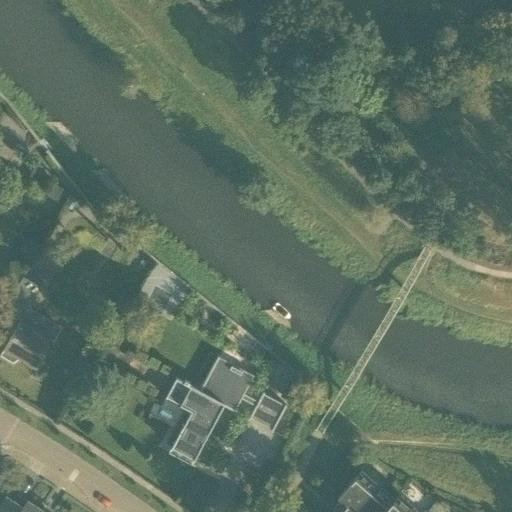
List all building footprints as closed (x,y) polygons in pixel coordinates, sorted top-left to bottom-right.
[(61,203),(67,192),(55,186),(49,196),(61,203)] [(23,318),(1,355),(13,363),(20,357),(36,366),(59,327),(29,309),(41,289),(23,278),(5,307),(23,318)] [(217,356),(205,378),(200,390),(177,378),(166,397),(191,411),(171,448),(194,460),(224,404),(235,410),(241,398),(255,406),(248,419),(272,432),(286,405),(285,404),(285,405),(264,394),(264,393),(263,392),(258,401),(244,394),(253,375),(217,356)] [(295,404),(304,387),(289,379),(280,396),(295,404)] [(419,511),(398,493),(393,498),(361,470),(337,497),(340,500),(333,508),(336,511),(419,511)] [(42,511),(27,502),(23,508),(6,497),(0,505),(0,511),(42,511)]
